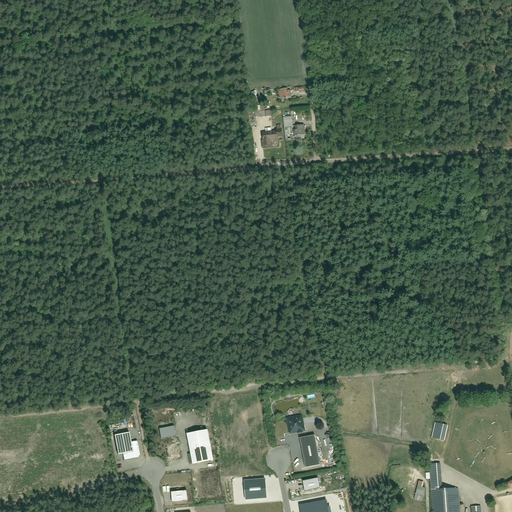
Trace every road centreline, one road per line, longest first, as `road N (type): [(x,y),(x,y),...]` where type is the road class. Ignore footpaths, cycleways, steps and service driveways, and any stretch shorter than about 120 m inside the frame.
road 1 (track): [(0,417),(505,362)]
road 2 (track): [(107,181),(152,471)]
road 3 (track): [(261,166),(0,191)]
road 4 (track): [(511,149),(261,166)]
road 5 (track): [(282,164),(328,377)]
road 6 (track): [(216,72),(157,78),(0,65)]
